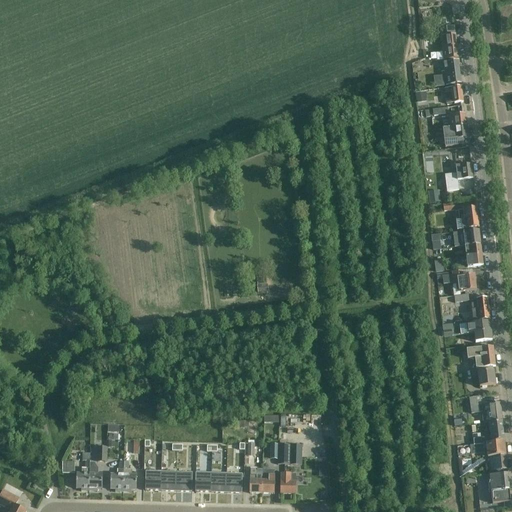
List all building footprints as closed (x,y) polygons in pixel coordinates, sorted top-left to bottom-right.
[(454,27),(446,28),(447,37),(440,37),(442,48),(445,48),(445,46),(447,46),(447,48),(457,47),(454,27)] [(442,53),(436,54),(437,62),(443,61),(458,59),(457,47),(447,48),(447,46),(445,46),(445,48),(442,48),(442,53)] [(443,76),(434,78),(435,87),(446,86),(461,84),(459,61),(443,63),(444,71),(442,72),(443,76)] [(446,105),(463,103),(461,87),(445,89),(446,105)] [(466,126),(465,114),(448,116),(449,125),(444,126),(444,128),(442,128),(442,129),(466,126)] [(467,137),(466,126),(442,129),(445,147),(464,145),(463,138),(467,137)] [(456,174),(445,176),(447,192),(459,191),(458,181),(472,179),(471,165),(455,167),(456,174)] [(438,193),(429,194),(430,204),(439,203),(438,193)] [(479,229),(476,209),(463,210),(464,218),(462,218),(462,221),(457,222),(458,231),(479,229)] [(480,245),(479,231),(463,233),(465,246),(480,245)] [(482,255),(480,245),(465,246),(466,257),(482,255)] [(482,255),(466,257),(454,259),(455,267),(467,266),(467,269),(483,267),(482,255)] [(441,282),(450,280),(449,272),(440,274),(441,282)] [(456,285),(457,285),(458,293),(476,291),(474,275),(462,277),(462,272),(452,273),(453,278),(456,277),(456,285)] [(143,283),(131,285),(135,309),(156,306),(154,294),(145,295),(143,283)] [(455,303),(469,302),(468,295),(454,297),(455,303)] [(489,320),(487,298),(476,300),(477,304),(471,305),(473,322),(489,320)] [(473,324),(460,326),(461,336),(474,334),(491,331),(490,322),(473,324)] [(492,341),(491,331),(474,334),(475,343),(492,341)] [(495,367),(493,348),(466,351),(467,360),(474,359),(476,369),(478,369),(478,374),(477,374),(479,388),(495,386),(493,372),(492,372),(492,368),(495,367)] [(478,406),(482,406),(480,397),(469,398),(471,414),(479,413),(478,406)] [(460,416),(464,410),(455,403),(450,409),(460,416)] [(502,422),(500,403),(484,405),(484,410),(482,410),(483,424),(502,422)] [(504,440),(502,422),(483,424),(488,423),(489,433),(491,432),(492,442),(504,440)] [(483,445),(471,446),(472,455),(483,453),(483,450),(484,450),(487,450),(488,458),(489,458),(506,456),(504,443),(483,445)] [(301,466),(302,446),(278,445),(278,465),(301,466)] [(97,448),(97,462),(106,462),(106,448),(97,448)] [(81,475),(76,475),(76,490),(80,490),(80,492),(88,492),(89,463),(89,462),(89,454),(83,454),(83,462),(85,462),(85,469),(81,469),(81,475)] [(148,456),(140,455),(140,465),(148,466),(148,456)] [(507,470),(506,456),(489,458),(491,472),(507,470)] [(74,463),(62,463),(62,474),(74,475),(74,463)] [(89,463),(88,492),(96,493),(96,490),(102,490),(102,475),(97,475),(98,469),(94,463),(89,463)] [(262,494),(262,482),(256,482),(256,476),(257,470),(250,469),(250,481),(249,494),(262,494)] [(262,471),(262,482),(262,494),(274,494),(274,482),(275,482),(275,471),(262,471)] [(146,472),(145,491),(156,492),(161,492),(161,473),(146,472)] [(161,473),(161,492),(167,492),(176,492),(176,473),(161,473)] [(176,473),(176,492),(178,492),(190,492),(192,493),(192,474),(176,473)] [(196,474),(195,493),(198,493),(210,493),(211,493),(211,474),(196,474)] [(211,474),(211,493),(226,494),(226,474),(211,474)] [(226,474),(226,494),(242,494),(242,475),(226,474)] [(510,502),(507,474),(489,476),(492,504),(510,502)] [(123,493),(123,476),(110,475),(110,491),(115,491),(115,493),(123,493)] [(296,475),(281,475),(281,495),(295,495),(296,475)] [(136,476),(123,476),(123,493),(130,493),(130,491),(136,491),(136,476)] [(0,505),(11,511),(10,511),(25,511),(15,506),(19,499),(3,491),(0,496),(0,505)]
